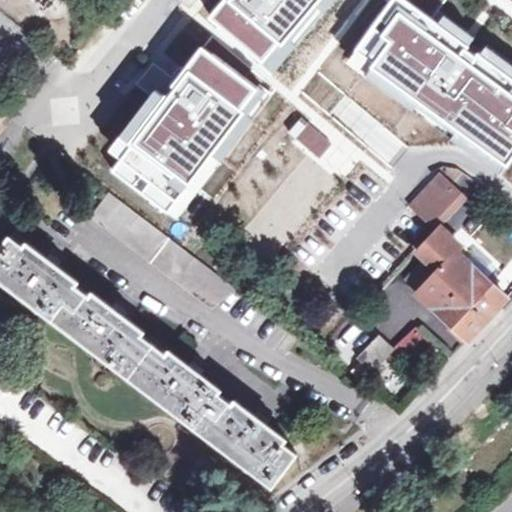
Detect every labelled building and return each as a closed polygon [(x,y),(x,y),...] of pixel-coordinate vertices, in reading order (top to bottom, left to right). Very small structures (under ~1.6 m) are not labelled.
[(223,0),(209,17),(262,62),(278,44),(281,47),(321,0),(223,0)] [(511,77),(410,0),(397,0),(358,51),(507,164),(511,157),(511,77)] [(258,90),(201,47),(131,141),(134,143),(111,173),(168,215),(258,90)] [(326,139),(301,117),(289,131),(314,152),(326,139)] [(445,192),(454,200),(459,195),(451,187),(445,192)] [(445,192),(423,216),(432,224),(454,200),(445,192)] [(90,218),(211,309),(220,298),(224,301),(234,289),(108,195),(90,218)] [(436,273),(488,321),(507,300),(455,252),(459,248),(439,229),(416,255),(436,273)] [(0,282),(146,393),(271,488),(296,456),(262,429),(268,422),(256,413),(250,421),(196,379),(202,371),(190,363),(184,371),(120,322),(127,314),(114,304),(108,312),(55,272),(61,265),(49,256),(43,263),(10,238),(0,250),(0,282)] [(407,283),(418,293),(435,274),(424,264),(407,283)] [(488,321),(436,273),(435,274),(418,293),(417,294),(468,342),(488,321)] [(414,340),(427,353),(434,344),(421,332),(414,340)] [(379,335),(356,358),(372,374),(395,351),(379,335)]
